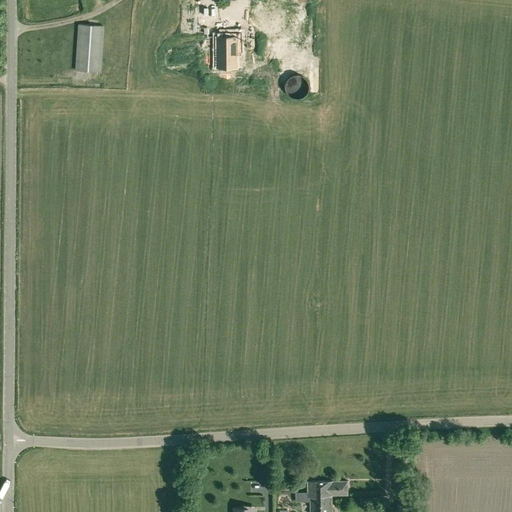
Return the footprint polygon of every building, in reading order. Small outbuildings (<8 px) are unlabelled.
[(250,67),(295,67),(294,5),(282,6),(282,0),(267,0),(267,8),(255,8),(255,14),(249,14),(250,67)] [(181,7),(181,18),(191,18),(191,7),(181,7)] [(75,70),(101,71),(104,25),(78,24),(75,70)] [(216,36),(215,63),(236,63),(236,41),(239,41),(239,32),(223,32),(223,36),(216,36)] [(183,58),(172,59),(173,67),(184,67),(183,58)] [(281,121),(277,121),(277,115),(264,115),(265,138),(282,137),(281,121)] [(221,473),(221,463),(211,463),(211,473),(221,473)] [(347,494),(347,481),(308,481),(308,492),(296,492),(296,500),(311,500),(310,511),(332,511),(332,494),(347,494)] [(249,482),(240,483),(241,491),(250,490),(249,482)]
